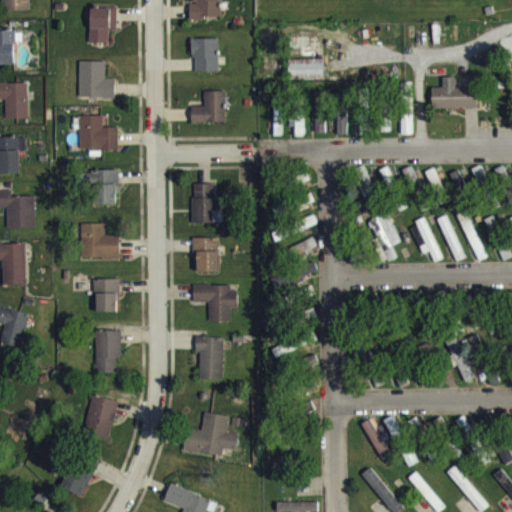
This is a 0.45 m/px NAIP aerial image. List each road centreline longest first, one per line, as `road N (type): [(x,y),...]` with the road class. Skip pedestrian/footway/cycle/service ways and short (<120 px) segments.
road 1 (residential): [(154,0),(159,372),(134,490),(117,511)]
road 2 (residential): [(336,511),(329,150)]
road 3 (residential): [(286,149),(511,146)]
road 4 (residential): [(328,271),(511,269)]
road 5 (residential): [(333,405),(511,401)]
